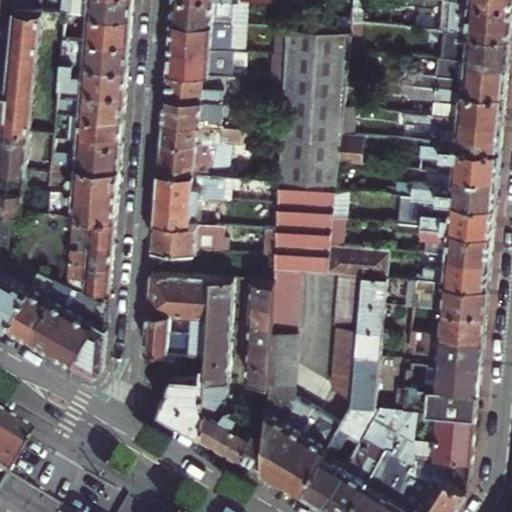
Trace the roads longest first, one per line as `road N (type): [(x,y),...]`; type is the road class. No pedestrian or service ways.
road 1 (residential): [(110,433),(125,391),(159,0)]
road 2 (secondary): [(110,433),(242,511)]
road 3 (residential): [(511,374),(503,471),(480,511)]
road 4 (secondary): [(0,369),(110,433)]
